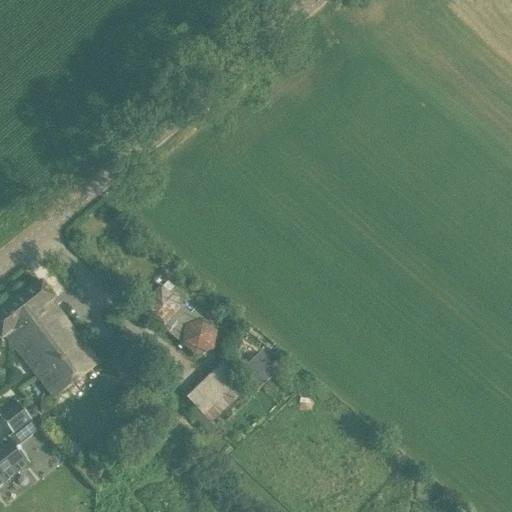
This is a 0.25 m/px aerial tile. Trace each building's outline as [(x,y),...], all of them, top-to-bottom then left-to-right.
[(0,313),(0,337),(2,340),(5,338),(53,400),(100,363),(87,346),(52,301),(56,299),(42,281),(0,313)] [(190,314),(160,287),(141,308),(175,339),(183,337),(181,345),(195,356),(212,351),(216,333),(193,311),(190,314)] [(246,373),(258,387),(276,371),(264,357),(246,373)] [(208,421),(243,389),(221,365),(186,398),(198,410),(191,416),(209,436),(216,430),(208,421)] [(38,431),(39,430),(17,402),(16,403),(16,404),(0,416),(0,419),(13,435),(9,438),(8,437),(7,438),(8,439),(0,444),(0,486),(28,465),(29,464),(16,447),(37,430),(38,431)]
